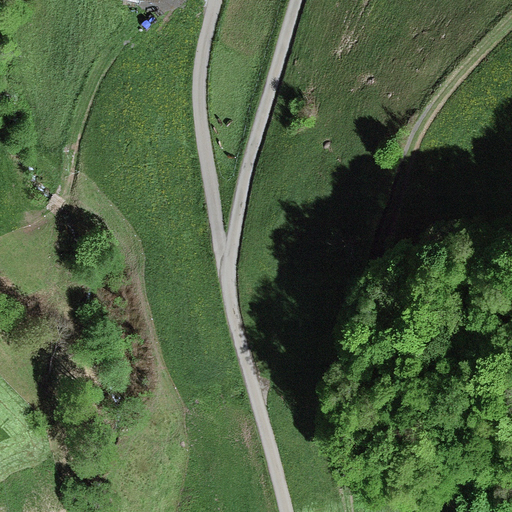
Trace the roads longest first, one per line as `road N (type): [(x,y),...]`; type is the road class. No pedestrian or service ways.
road 1 (unclassified): [(293,0),(243,156),(222,276),(284,511)]
road 2 (track): [(353,511),(390,229),(421,134),(511,22)]
road 3 (track): [(166,0),(104,64),(62,197),(36,217),(0,212)]
road 4 (track): [(222,276),(195,86),(216,0)]
